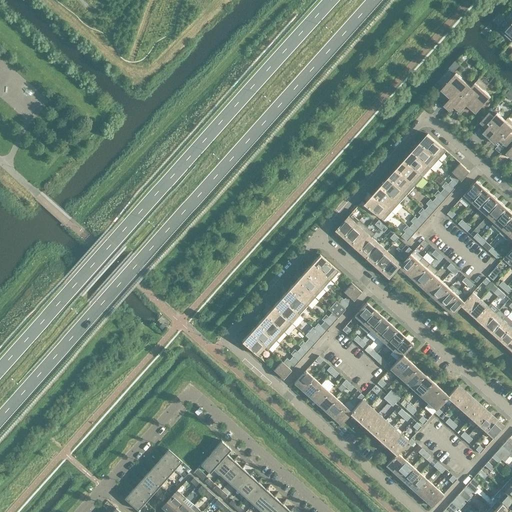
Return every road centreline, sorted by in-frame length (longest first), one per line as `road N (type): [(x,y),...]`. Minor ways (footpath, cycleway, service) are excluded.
road 1 (trunk): [(0,420),(376,0)]
road 2 (trunk): [(329,0),(0,369)]
road 3 (residential): [(417,511),(225,339),(318,238)]
road 4 (residential): [(511,410),(318,238)]
road 5 (residential): [(325,511),(189,392)]
road 6 (residential): [(318,238),(426,118)]
road 7 (residential): [(103,488),(189,392)]
